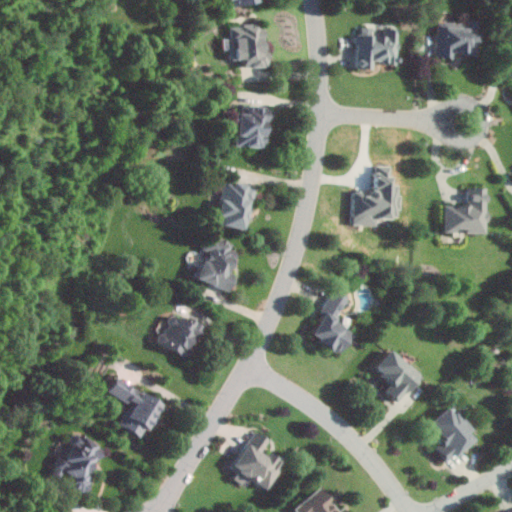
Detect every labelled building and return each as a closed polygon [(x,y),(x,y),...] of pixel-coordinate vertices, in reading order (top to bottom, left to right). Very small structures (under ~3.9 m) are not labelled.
[(436,57),(453,57),(453,53),(477,54),(478,22),(437,20),(436,57)] [(244,67),(269,66),(268,54),(263,54),(262,24),(230,26),(231,38),(223,38),(224,49),(231,48),(232,59),(243,59),(244,67)] [(398,28),(361,26),(361,34),(357,34),(355,68),(373,68),(373,62),(397,63),(398,28)] [(237,145),(266,147),(268,106),(239,104),(237,145)] [(245,229),(255,186),(225,179),(215,222),(245,229)] [(444,230),(464,230),(464,233),(486,233),(486,187),(467,187),(467,205),(444,205),(444,230)] [(229,290),(235,274),(230,272),(239,246),(209,235),(203,253),(204,254),(195,279),(229,290)] [(348,296),(332,288),(315,320),(318,322),(310,336),(340,353),(352,330),(335,321),(348,296)] [(189,317),(186,322),(172,314),(157,341),(184,356),(202,325),(189,317)] [(385,391),(397,402),(420,375),(390,348),(373,367),(391,383),(385,391)] [(107,391),(129,403),(118,425),(142,438),(161,403),(114,377),(107,391)] [(446,462),(478,437),(463,418),(460,420),(449,406),(426,424),(442,445),(436,450),(446,462)] [(266,489),(285,459),(277,454),(274,458),(262,450),(268,440),(254,431),(231,468),(237,471),(232,478),(242,484),(247,477),(266,489)] [(103,449),(75,433),(56,466),(70,474),(64,485),(83,496),(95,476),(90,473),(103,449)] [(348,511),(344,507),(338,511),(321,487),(293,507),(296,511),(348,511)]
